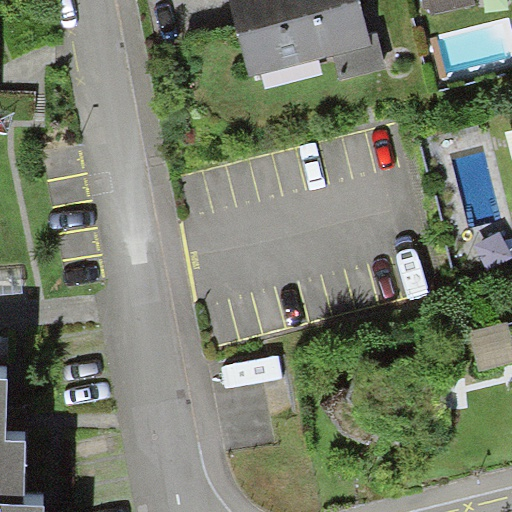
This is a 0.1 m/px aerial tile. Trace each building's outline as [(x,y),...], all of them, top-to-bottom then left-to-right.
[(357,0),(230,0),(251,77),(342,53),(348,73),(384,63),(376,34),(367,36),(357,0)] [(428,0),(432,15),(476,4),(474,0),(428,0)] [(511,338),(508,321),(459,331),(468,372),(511,362),(511,338)] [(7,362),(0,361),(0,485),(26,486),(26,426),(6,426),(6,416),(6,406),(7,362)] [(45,511),(47,487),(0,486),(0,511),(45,511)]
